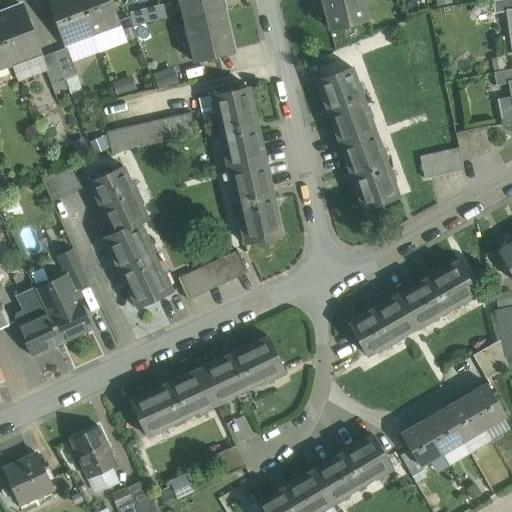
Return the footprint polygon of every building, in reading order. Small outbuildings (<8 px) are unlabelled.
[(78,0),(46,0),(63,42),(91,32),(78,0)] [(111,0),(78,0),(91,32),(120,21),(112,1),(111,0)] [(179,0),(194,59),(193,59),(194,62),(234,52),(234,49),(233,49),(221,0),(179,0)] [(363,0),(321,0),(329,28),(368,19),(363,0)] [(511,0),(493,0),(492,0),(494,13),(507,11),(507,10),(511,9),(511,0)] [(23,5),(0,14),(0,33),(11,62),(40,50),(23,5)] [(0,65),(11,62),(0,33),(0,65)] [(68,47),(54,52),(64,78),(78,73),(68,47)] [(54,52),(41,57),(51,83),(64,78),(54,52)] [(352,66),(317,78),(340,143),(375,131),(371,118),(371,117),(367,105),(366,105),(362,93),(363,93),(359,80),(358,81),(352,66)] [(511,68),(494,72),(496,85),(509,82),(509,81),(511,80),(511,68)] [(248,86),(210,95),(211,96),(214,95),(218,114),(215,115),(217,115),(225,150),(223,151),(227,151),(231,168),(265,160),(248,86)] [(190,111),(106,131),(112,153),(195,134),(190,111)] [(490,124),(455,132),(459,147),(460,155),(495,147),(490,124)] [(380,145),(375,131),(340,143),(363,209),(398,197),(393,182),(394,182),(390,169),(389,169),(384,157),(385,157),(381,145),(380,145)] [(459,147),(420,156),(425,179),(464,170),(460,155),(459,147)] [(265,160),(231,168),(235,186),(231,187),(232,188),(233,187),(241,223),(239,223),(240,224),(243,223),(247,242),(244,243),(282,235),(265,160)] [(73,165),(42,180),(52,200),(82,186),(73,165)] [(139,203),(128,181),(131,179),(131,178),(129,179),(123,165),(89,181),(112,231),(113,233),(136,222),(137,223),(147,218),(141,204),(142,203),(142,202),(139,203)] [(137,223),(136,222),(113,233),(112,231),(103,236),(136,306),(172,289),(171,289),(168,290),(160,272),(163,270),(163,269),(161,270),(146,238),(147,237),(147,236),(144,237),(137,223)] [(511,271),(511,243),(500,250),(511,271)] [(89,281),(73,248),(57,256),(65,272),(73,288),(89,281)] [(237,250),(205,265),(215,286),(247,271),(237,250)] [(458,261),(406,291),(425,324),(433,319),(432,318),(459,303),(460,304),(477,294),(458,261)] [(205,265),(178,278),(188,299),(215,286),(205,265)] [(73,288),(65,272),(36,287),(61,342),(92,327),(73,288)] [(61,342),(36,287),(18,295),(27,315),(15,321),(31,356),(61,342)] [(495,291),(497,305),(511,303),(511,292),(511,289),(495,291)] [(406,291),(348,323),(367,355),(381,347),(381,348),(404,336),(403,334),(416,327),(417,328),(425,324),(406,291)] [(0,328),(10,324),(0,302),(0,328)] [(511,305),(495,309),(501,339),(504,352),(505,355),(511,353),(511,305)] [(269,336),(199,368),(216,404),(233,396),(232,395),(265,379),(266,380),(285,371),(269,336)] [(501,339),(473,355),(480,366),(504,352),(501,339)] [(504,352),(480,366),(487,378),(507,366),(505,355),(504,352)] [(199,368),(130,401),(146,436),(166,427),(165,425),(198,410),(199,411),(216,404),(199,368)] [(504,415),(486,384),(464,397),(482,428),(504,415)] [(482,428),(464,397),(443,409),(461,440),(469,453),(490,440),(482,428)] [(443,409),(422,421),(440,452),(461,440),(443,409)] [(440,452),(422,421),(401,434),(419,465),(440,452)] [(98,425),(70,438),(88,477),(89,476),(96,491),(116,482),(109,467),(116,464),(98,425)] [(372,434),(313,469),(333,502),(349,493),(349,491),(374,476),(375,478),(392,468),(372,434)] [(234,445),(214,455),(223,476),(244,466),(234,445)] [(37,454),(3,470),(19,504),(53,488),(37,454)] [(313,469),(253,504),(257,511),(314,511),(315,511),(316,511),(333,502),(313,469)] [(145,479),(127,487),(138,511),(147,511),(158,507),(145,479)]
